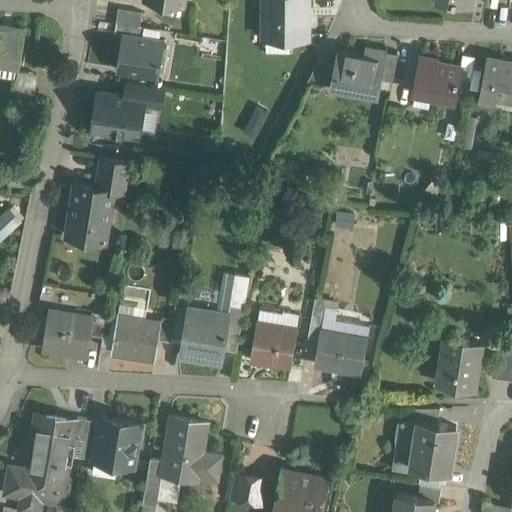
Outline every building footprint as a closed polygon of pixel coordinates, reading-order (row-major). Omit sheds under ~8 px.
[(307,0),(265,0),(265,37),(307,38),(307,0)] [(142,11),(118,7),(116,21),(140,25),(142,11)] [(140,25),(116,21),(115,34),(122,35),(123,34),(143,37),(145,26),(140,25)] [(25,28),(0,23),(0,75),(14,78),(17,63),(19,64),(25,28)] [(143,37),(123,34),(122,35),(117,68),(159,74),(164,41),(143,37)] [(375,56),(338,49),(335,62),(331,84),(378,94),(380,86),(385,58),(375,56)] [(398,53),(376,49),(375,56),(385,58),(380,86),(392,88),(398,53)] [(475,56),(463,53),(460,65),(461,65),(459,76),(471,78),(475,56)] [(438,57),(421,54),(413,90),(455,98),(459,76),(461,65),(460,65),(438,61),(438,57)] [(511,60),(487,56),(480,95),(497,99),(498,93),(511,95),(511,60)] [(335,62),(319,59),(308,80),(331,84),(335,62)] [(35,95),(38,71),(18,68),(16,92),(35,95)] [(163,87),(128,82),(126,95),(145,98),(144,103),(161,106),(163,87)] [(126,95),(99,91),(93,128),(139,135),(144,103),(145,98),(126,95)] [(131,161),(101,156),(96,186),(114,189),(114,190),(126,191),(131,161)] [(25,175),(9,174),(9,183),(25,184),(25,175)] [(511,183),(495,181),(491,207),(511,210),(511,206),(511,183)] [(96,186),(89,185),(89,184),(85,183),(85,184),(75,183),(67,234),(106,240),(114,190),(114,189),(96,186)] [(9,207),(0,214),(0,238),(2,241),(22,221),(9,207)] [(222,269),(220,302),(247,304),(248,271),(222,269)] [(245,306),(230,304),(228,315),(230,315),(227,333),(240,336),(245,306)] [(326,307),(314,304),(310,324),(323,326),(326,307)] [(228,315),(188,308),(180,354),(222,361),(225,348),(227,333),(230,315),(228,315)] [(92,315),(50,309),(43,348),(45,348),(45,347),(66,350),(66,352),(87,355),(90,333),(93,315),(92,315)] [(283,312),(260,309),(258,319),(257,319),(250,360),(291,367),(298,326),(281,323),(283,312)] [(106,312),(92,310),(92,315),(93,315),(90,333),(102,335),(106,312)] [(161,321),(118,314),(112,351),(155,358),(158,338),(161,321)] [(174,318),(162,316),(161,321),(158,338),(170,340),(174,318)] [(323,326),(310,324),(306,348),(318,350),(321,328),(323,328),(323,326)] [(323,328),(321,328),(318,350),(316,363),(361,371),(367,336),(323,328)] [(240,336),(227,333),(225,348),(237,350),(240,336)] [(482,339),(445,333),(438,381),(439,381),(440,376),(457,379),(457,384),(475,386),(482,339)] [(511,356),(499,355),(496,376),(511,378),(511,356)] [(440,406),(414,407),(411,419),(418,420),(418,419),(438,422),(440,406)] [(74,421),(36,415),(27,467),(27,468),(67,475),(74,437),(76,421),(74,421)] [(141,421),(101,415),(97,441),(94,458),(134,465),(141,421)] [(209,422),(170,415),(163,459),(161,471),(162,471),(199,477),(200,474),(218,477),(222,453),(204,450),(209,422)] [(89,418),(75,416),(74,421),(76,421),(74,437),(85,439),(89,418)] [(101,420),(89,418),(85,439),(97,441),(101,420)] [(438,422),(418,419),(418,420),(411,419),(403,418),(399,421),(398,427),(397,437),(412,439),(412,440),(415,441),(412,464),(427,466),(444,469),(449,470),(452,452),(449,452),(451,439),(454,439),(456,425),(438,422)] [(163,459),(150,457),(143,502),(157,504),(162,471),(161,471),(163,459)] [(67,475),(27,468),(27,467),(10,464),(6,492),(22,494),(20,509),(39,511),(42,498),(63,501),(67,475)] [(444,469),(427,466),(427,470),(422,469),(420,482),(421,482),(440,484),(440,481),(442,482),(444,469)] [(321,511),(329,477),(282,468),(274,507),(297,511),(321,511)] [(267,477),(238,471),(232,499),(262,505),(267,477)] [(440,484),(421,482),(419,495),(434,498),(434,499),(439,500),(442,485),(440,484)] [(419,495),(398,492),(394,511),(432,511),(434,499),(434,498),(419,495)]
